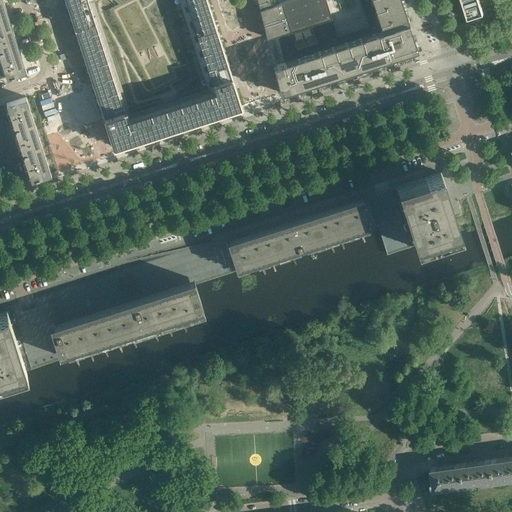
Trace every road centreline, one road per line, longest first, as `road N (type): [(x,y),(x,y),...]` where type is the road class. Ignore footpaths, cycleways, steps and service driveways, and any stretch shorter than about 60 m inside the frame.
road 1 (tertiary): [(0,218),(452,74)]
road 2 (unknown): [(81,74),(222,25)]
road 3 (residential): [(392,493),(394,477),(418,454),(511,441)]
road 4 (residential): [(250,511),(392,493)]
